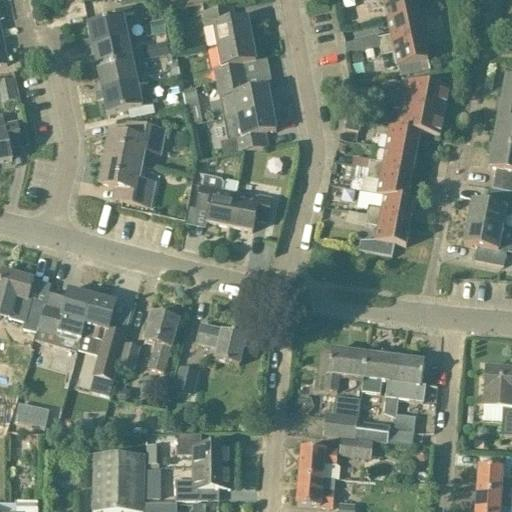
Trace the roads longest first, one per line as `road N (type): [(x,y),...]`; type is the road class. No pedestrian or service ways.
road 1 (residential): [(290,0),(317,153),(285,297)]
road 2 (residential): [(285,297),(49,238)]
road 3 (residential): [(267,511),(285,297)]
road 4 (residential): [(439,511),(453,322)]
road 5 (residential): [(453,322),(285,297)]
road 6 (residential): [(59,74),(70,153),(49,238)]
